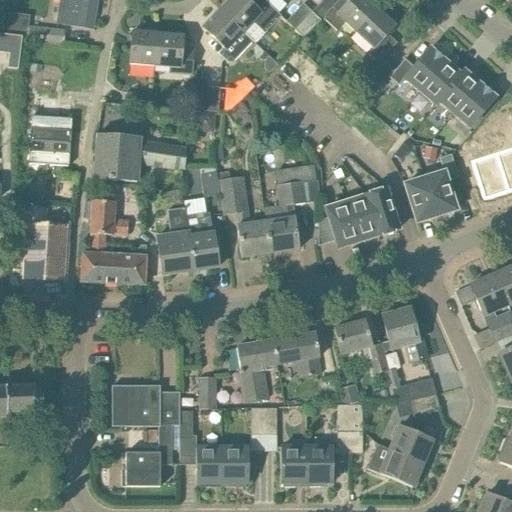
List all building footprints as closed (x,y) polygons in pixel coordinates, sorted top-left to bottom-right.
[(94,30),(98,0),(62,0),(58,25),(94,30)] [(263,1),(261,0),(245,0),(244,0),(233,0),(222,13),(244,33),(252,24),(264,34),(280,18),(263,1)] [(338,0),(322,18),(337,32),(345,23),(355,32),(377,9),(376,8),(366,0),(350,0),(347,3),(343,0),(338,0)] [(303,4),(286,22),(295,30),(312,13),(303,4)] [(377,9),(355,32),(371,48),(366,53),(376,63),(396,42),(388,35),(395,27),(377,9)] [(6,30),(27,33),(29,27),(30,16),(8,13),(6,30)] [(245,34),(244,33),(222,13),(205,31),(224,49),(218,54),(228,63),(232,63),(253,41),(245,34)] [(312,13),(295,30),(303,39),(320,21),(320,20),(312,13)] [(29,27),(27,33),(26,41),(63,45),(65,31),(29,27)] [(129,65),(156,67),(159,35),(131,33),(129,65)] [(21,37),(0,34),(0,53),(8,54),(6,69),(16,71),(21,37)] [(159,35),(156,67),(181,68),(180,74),(191,75),(193,49),(182,48),(183,36),(159,35)] [(429,49),(414,67),(405,60),(389,78),(399,86),(404,80),(420,93),(447,64),(429,49)] [(384,60),(379,65),(367,77),(377,85),(394,68),(384,60)] [(420,93),(435,107),(438,103),(461,76),(460,75),(447,64),(420,93)] [(479,85),(463,71),(460,75),(461,76),(438,103),(452,115),(479,85)] [(220,88),(218,111),(229,112),(255,87),(246,78),(234,89),(220,88)] [(495,98),(479,85),(452,115),(469,129),(495,98)] [(193,111),(206,112),(208,87),(195,86),(193,111)] [(208,87),(206,112),(218,113),(218,111),(220,88),(208,87)] [(150,108),(151,95),(126,93),(125,105),(150,108)] [(195,112),(193,130),(213,132),(215,113),(195,112)] [(70,120),(32,118),(29,167),(67,169),(70,120)] [(98,138),(95,182),(138,185),(140,165),(142,141),(98,138)] [(144,140),(140,165),(185,172),(188,149),(144,140)] [(405,143),(395,155),(402,160),(411,148),(405,143)] [(511,148),(497,154),(509,192),(511,191),(511,148)] [(436,151),(425,149),(423,160),(434,162),(436,151)] [(497,154),(461,165),(468,188),(479,185),(484,200),(509,192),(497,154)] [(445,174),(426,180),(438,218),(458,212),(448,183),(458,179),(451,158),(441,161),(445,174)] [(230,180),(228,172),(218,174),(219,182),(230,180)] [(219,196),(216,173),(200,176),(203,198),(219,196)] [(244,178),(230,180),(219,182),(221,197),(224,218),(236,216),(237,216),(236,212),(248,211),(246,193),(244,178)] [(426,180),(406,187),(418,225),(438,218),(426,180)] [(276,187),(279,207),(264,209),(266,224),(271,256),(299,252),(293,206),(320,202),(317,181),(276,187)] [(379,238),(399,232),(386,191),(366,197),(379,238)] [(378,239),(379,238),(366,197),(365,198),(366,199),(348,205),(360,243),(378,237),(378,239)] [(93,204),(91,247),(106,248),(106,237),(128,239),(129,224),(113,223),(114,205),(93,204)] [(340,249),(360,243),(348,205),(328,211),(330,220),(319,223),(319,248),(338,242),(340,249)] [(164,278),(195,273),(187,219),(186,209),(167,212),(171,237),(158,239),(164,278)] [(63,284),(67,229),(43,227),(44,212),(24,210),(22,226),(28,227),(24,281),(63,284)] [(219,269),(214,235),(213,235),(210,215),(187,219),(195,273),(219,269)] [(266,224),(237,229),(242,260),(271,256),(266,224)] [(105,258),(106,248),(91,247),(90,257),(83,256),(81,284),(144,288),(146,260),(105,258)] [(511,270),(495,278),(508,308),(511,305),(511,270)] [(471,288),(484,318),(494,314),(508,308),(495,278),(471,288)] [(381,344),(384,353),(393,351),(393,352),(408,348),(412,365),(428,361),(423,343),(420,343),(411,310),(409,311),(408,309),(396,312),(396,314),(384,317),(391,342),(381,344)] [(494,314),(484,318),(483,319),(494,344),(511,336),(511,317),(509,312),(495,318),(494,314)] [(374,376),(387,373),(388,372),(384,353),(381,344),(371,347),(365,323),(337,331),(343,357),(363,352),(365,361),(370,360),(374,376)] [(281,366),(299,363),(302,380),(322,376),(319,360),(321,359),(317,336),(277,342),(281,366)] [(269,401),(264,369),(281,366),(277,342),(238,348),(242,372),(240,372),(245,405),(269,401)] [(511,348),(500,354),(511,382),(511,348)] [(388,372),(387,373),(395,404),(412,402),(412,403),(437,396),(433,380),(400,389),(395,370),(388,372)] [(11,378),(11,385),(11,389),(23,388),(23,385),(23,378),(11,378)] [(216,411),(216,379),(198,379),(198,411),(216,411)] [(0,419),(6,419),(7,422),(11,421),(12,416),(23,416),(24,420),(27,420),(27,416),(34,416),(35,419),(38,418),(38,414),(43,408),(45,409),(46,407),(44,406),(44,398),(46,397),(45,394),(42,395),(36,389),(37,386),(34,385),(32,388),(26,388),(26,385),(23,385),(23,388),(11,389),(11,385),(7,385),(7,389),(0,388),(0,419)] [(113,426),(159,427),(173,427),(178,426),(178,391),(161,391),(161,388),(113,388),(113,426)] [(341,392),(344,406),(355,403),(352,390),(341,392)] [(385,391),(371,394),(373,401),(388,401),(385,391)] [(441,409),(437,396),(412,403),(416,415),(441,409)] [(337,405),(336,397),(328,399),(330,407),(337,405)] [(349,433),(349,406),(344,406),(336,406),(336,434),(349,433)] [(362,406),(349,406),(349,433),(362,433),(362,406)] [(263,436),(263,409),(250,409),(250,436),(263,436)] [(263,409),(263,436),(276,436),(276,409),(263,409)] [(192,413),(179,413),(179,427),(179,439),(192,439),(192,413)] [(402,428),(392,452),(425,466),(426,463),(429,465),(434,454),(430,452),(435,442),(439,432),(422,426),(418,435),(402,428)] [(173,468),(173,427),(159,427),(159,456),(127,455),(126,470),(121,470),(121,488),(126,488),(126,489),(161,489),(161,468),(173,468)] [(500,465),(511,470),(511,441),(510,442),(507,440),(502,452),(505,453),(500,465)] [(378,447),(368,470),(382,476),(415,489),(416,487),(420,488),(424,477),(421,475),(425,466),(392,452),(378,447)] [(195,486),(200,486),(200,489),(223,489),(224,450),(196,450),(195,486)] [(250,450),(224,450),(223,489),(238,489),(238,486),(250,486),(250,450)] [(285,489),(308,489),(308,450),(282,450),(282,486),(285,486),(285,489)] [(308,450),(308,489),(323,489),(323,486),(334,486),(334,455),(336,455),(336,450),(308,450)] [(482,509),(481,511),(511,511),(511,504),(501,500),(488,495),(487,498),(483,496),(479,508),(482,509)]
